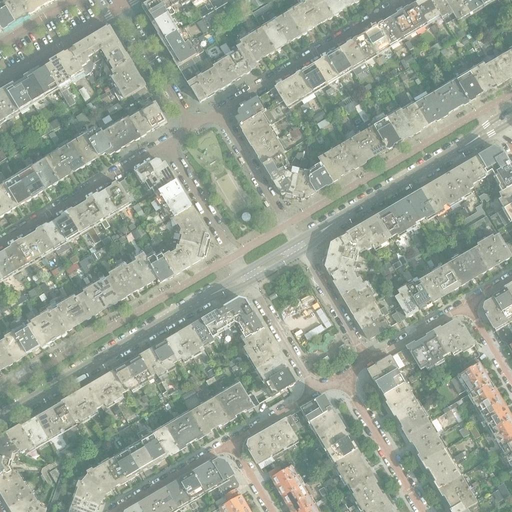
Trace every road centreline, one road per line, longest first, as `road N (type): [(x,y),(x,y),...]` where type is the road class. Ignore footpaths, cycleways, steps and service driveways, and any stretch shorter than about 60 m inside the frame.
road 1 (residential): [(0,420),(245,277)]
road 2 (residential): [(300,246),(499,122)]
road 3 (residential): [(403,0),(218,112)]
road 4 (residential): [(167,143),(0,240)]
road 5 (residential): [(343,373),(423,511)]
road 6 (residential): [(300,246),(218,112)]
road 7 (residential): [(167,143),(245,277)]
road 8 (residential): [(0,81),(119,9)]
road 9 (residential): [(231,440),(115,511)]
road 10 (residential): [(191,124),(119,9)]
road 11 (residential): [(245,277),(315,390)]
road 12 (residential): [(369,358),(300,246)]
